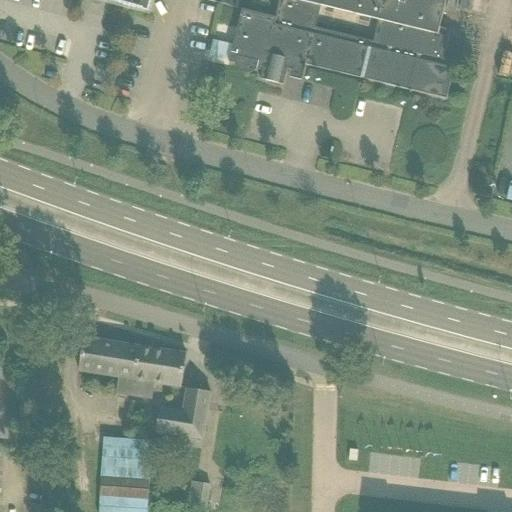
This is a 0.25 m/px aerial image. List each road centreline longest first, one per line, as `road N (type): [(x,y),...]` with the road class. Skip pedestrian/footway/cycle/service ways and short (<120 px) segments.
road 1 (unclassified): [(511,232),(101,121),(0,62)]
road 2 (primary): [(511,335),(129,220),(0,170)]
road 3 (primary): [(0,220),(335,331),(511,379)]
road 4 (residential): [(0,280),(112,303),(346,372)]
